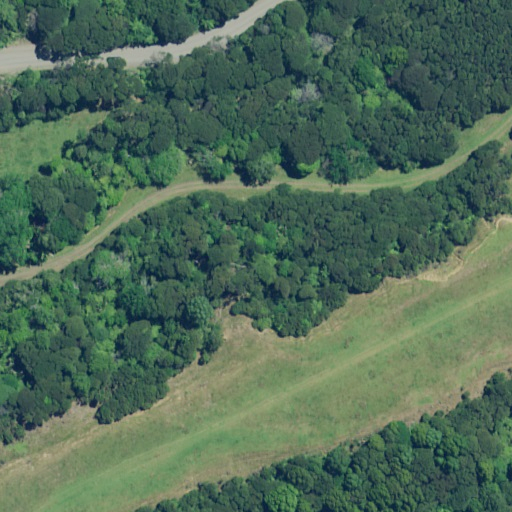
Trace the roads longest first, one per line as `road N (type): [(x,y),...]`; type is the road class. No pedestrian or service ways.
road 1 (track): [(0,287),(50,269),(159,188),(404,190),(511,130)]
road 2 (unclassified): [(0,49),(216,26),(256,0)]
